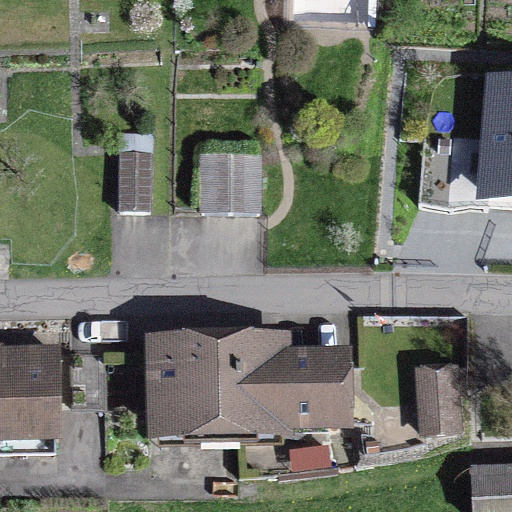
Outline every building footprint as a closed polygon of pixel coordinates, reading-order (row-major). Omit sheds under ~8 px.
[(511,199),(511,93),(496,92),(491,147),(423,142),(418,207),(487,212),(489,198),(511,199)] [(121,156),(119,214),(149,215),(150,157),(121,156)] [(201,157),(201,215),(259,215),(259,158),(201,157)] [(156,353),(158,436),(343,428),(342,362),(280,363),(279,350),(156,353)] [(70,410),(106,409),(105,354),(69,355),(70,410)] [(0,443),(57,442),(55,355),(0,356),(0,443)] [(424,438),(456,436),(455,412),(423,413),(424,438)] [(511,511),(511,469),(470,472),(472,511),(511,511)]
